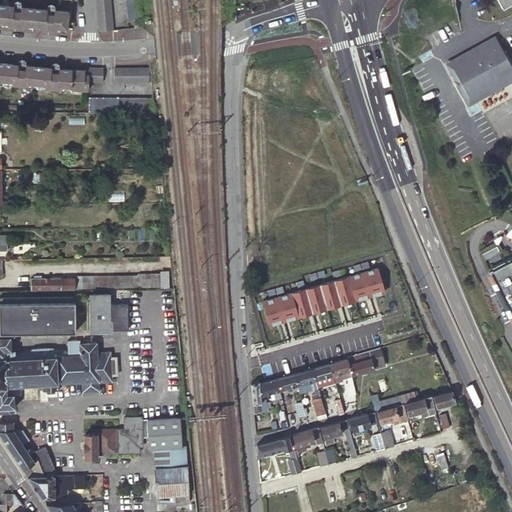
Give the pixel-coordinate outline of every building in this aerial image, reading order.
[(110,0),(96,0),(99,27),(103,30),(113,29),(110,0)] [(127,0),(130,20),(144,19),(142,0),(127,0)] [(511,0),(497,0),(504,11),(511,6),(511,0)] [(0,21),(7,22),(9,25),(21,26),(23,24),(41,25),(43,28),(54,29),(57,27),(66,28),(68,11),(57,10),(57,14),(10,9),(10,5),(0,4),(0,21)] [(511,64),(497,37),(451,62),(460,79),(456,81),(460,88),(464,86),(474,103),(511,82),(511,64)] [(0,79),(12,81),(15,84),(26,85),(29,82),(46,84),(48,87),(59,88),(62,85),(79,86),(82,89),(88,89),(88,81),(102,81),(103,67),(89,67),(88,70),(62,68),(61,72),(51,71),(51,67),(25,64),(25,68),(14,67),(14,63),(4,62),(0,62),(0,79)] [(451,62),(447,64),(456,81),(460,79),(451,62)] [(114,67),(114,81),(149,82),(149,67),(114,67)] [(464,86),(460,88),(470,106),(474,103),(464,86)] [(153,98),(90,97),(90,111),(153,112),(153,98)] [(368,184),(365,178),(357,182),(360,188),(368,184)] [(55,254),(55,244),(36,244),(36,255),(55,254)] [(511,262),(505,266),(507,268),(502,271),(501,268),(491,273),(497,285),(494,286),(497,291),(499,290),(509,311),(507,313),(509,318),(511,317),(511,262)] [(144,288),(169,288),(169,272),(161,272),(161,275),(138,275),(137,276),(99,276),(75,276),(74,277),(60,277),(60,276),(52,276),(52,277),(42,277),(42,276),(34,276),(34,277),(31,277),(31,290),(36,290),(63,290),(86,289),(110,289),(128,289),(144,288)] [(110,294),(90,294),(90,331),(112,331),(112,330),(128,329),(128,304),(110,305),(110,294)] [(75,297),(0,297),(0,329),(18,329),(22,334),(75,333),(75,297)] [(10,335),(0,335),(0,413),(10,413),(10,407),(14,407),(14,393),(18,393),(18,390),(21,390),(20,385),(43,383),(43,390),(58,390),(58,382),(81,381),(82,391),(99,390),(99,382),(112,381),(112,374),(116,374),(115,357),(111,357),(110,351),(97,352),(96,341),(89,342),(80,342),(80,340),(67,341),(68,355),(55,356),(52,348),(41,349),(31,349),(29,357),(15,358),(15,349),(11,349),(10,335)] [(384,365),(379,347),(359,353),(346,357),(347,359),(351,375),(384,365)] [(351,375),(347,359),(329,364),(333,375),(334,380),(351,375)] [(312,369),(315,380),(317,388),(335,383),(334,380),(333,375),(329,364),(312,369)] [(309,382),(315,380),(312,369),(295,373),(298,385),(303,383),(309,382)] [(291,387),(298,385),(295,373),(277,378),(281,390),(287,388),(291,387)] [(281,390),(277,378),(267,381),(260,383),(262,411),(269,410),(266,401),(265,395),(281,390)] [(353,381),(348,382),(344,384),(347,396),(356,393),(353,381)] [(262,411),(260,383),(260,382),(251,383),(252,392),(252,400),(253,408),(254,414),(262,411)] [(455,401),(451,390),(430,395),(434,407),(442,405),(446,404),(455,401)] [(417,391),(399,397),(401,404),(403,403),(419,399),(417,391)] [(434,407),(430,395),(419,399),(403,403),(404,407),(406,406),(408,415),(419,412),(421,417),(435,413),(434,407)] [(374,411),(401,404),(399,397),(380,402),(377,396),(370,398),(372,404),(374,411)] [(325,412),(321,397),(316,399),(313,400),(317,415),(325,412)] [(344,413),(340,399),(326,403),(330,416),(338,414),(338,415),(344,413)] [(306,417),(302,402),(295,404),(299,419),(299,418),(306,417)] [(403,403),(401,404),(374,411),(375,415),(378,414),(380,422),(392,419),(393,423),(407,419),(404,407),(403,403)] [(375,415),(374,411),(358,416),(349,419),(354,436),(362,434),(360,428),(378,423),(375,415)] [(450,426),(446,413),(439,415),(443,428),(450,426)] [(139,446),(142,446),(142,436),(148,436),(148,419),(148,418),(141,418),(141,416),(124,416),(124,428),(96,428),(96,434),(83,434),(84,457),(97,457),(96,452),(139,452),(139,446)] [(182,448),(181,419),(148,419),(148,436),(149,449),(153,449),(182,448)] [(357,456),(346,419),(329,424),(318,427),(319,430),(322,430),(326,444),(335,442),(333,435),(344,432),(351,457),(357,456)] [(0,421),(0,435),(5,442),(11,452),(18,462),(27,475),(57,475),(41,447),(30,452),(28,448),(25,450),(22,444),(27,440),(22,429),(13,429),(12,422),(0,421)] [(319,430),(318,427),(296,434),(290,435),(291,438),(294,438),(298,452),(306,450),(304,443),(313,441),(314,444),(320,442),(322,442),(322,440),(321,437),(319,430)] [(385,448),(394,445),(389,430),(380,432),(385,448)] [(377,450),(385,448),(380,432),(372,435),(377,450)] [(291,438),(290,435),(269,441),(257,445),(257,452),(258,456),(283,449),(284,450),(291,448),(289,439),(291,438)] [(186,448),(182,448),(153,449),(154,472),(187,472),(186,448)] [(328,464),(335,462),(332,448),(324,450),(328,464)] [(301,472),(294,450),(289,452),(291,459),(287,460),(291,474),(301,472)] [(320,466),(328,464),(324,450),(317,452),(320,466)] [(441,453),(435,455),(439,470),(445,468),(441,453)] [(435,455),(429,456),(433,471),(439,470),(435,455)] [(189,505),(187,472),(154,472),(156,499),(174,498),(175,506),(189,505)] [(87,474),(57,475),(27,475),(37,490),(42,497),(54,497),(54,496),(66,496),(66,487),(74,487),(74,489),(85,489),(85,477),(87,477),(87,474)] [(4,504),(22,503),(14,493),(2,493),(2,504),(4,504)] [(71,502),(45,503),(51,511),(72,511),(77,510),(71,502)]
